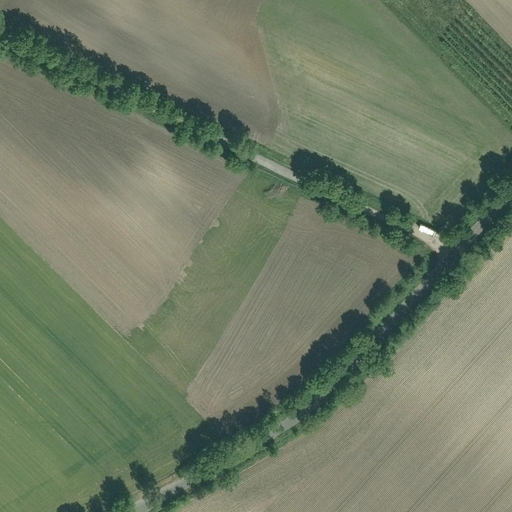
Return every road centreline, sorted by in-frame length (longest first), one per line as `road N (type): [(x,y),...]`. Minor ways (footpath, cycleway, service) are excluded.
road 1 (unclassified): [(453,257),(415,231),(0,38)]
road 2 (residential): [(453,257),(327,391),(280,428),(126,511)]
